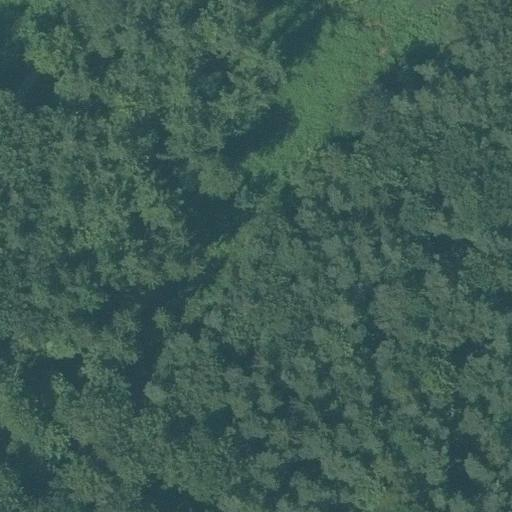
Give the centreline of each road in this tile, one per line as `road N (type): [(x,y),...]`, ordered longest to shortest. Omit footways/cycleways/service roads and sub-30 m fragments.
road 1 (track): [(89,511),(0,320)]
road 2 (track): [(92,0),(0,137)]
